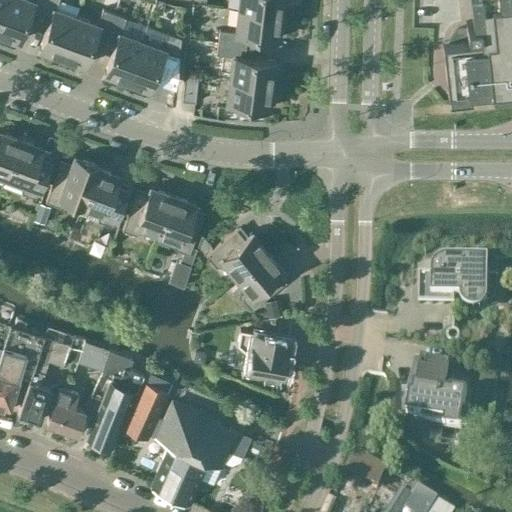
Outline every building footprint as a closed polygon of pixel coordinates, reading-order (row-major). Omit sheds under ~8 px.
[(7,0),(0,19),(0,32),(19,40),(19,39),(18,38),(29,11),(39,15),(44,0),(7,0)] [(38,47),(61,55),(76,16),(55,8),(57,0),(44,0),(39,15),(50,18),(39,46),(38,47)] [(239,0),(238,8),(285,14),(286,0),(239,0)] [(441,41),(442,52),(447,92),(447,91),(448,98),(447,98),(447,99),(471,96),(471,95),(469,96),(469,93),(490,91),(491,91),(492,91),(511,88),(511,0),(469,0),(470,4),(471,15),(483,14),(483,20),(478,21),(478,20),(472,21),(465,21),(466,26),(460,27),(457,28),(454,29),(452,31),(450,34),(449,37),(449,40),(441,41)] [(76,16),(61,55),(84,64),(85,62),(84,62),(94,35),(104,38),(114,12),(103,7),(97,23),(76,16)] [(283,30),(285,14),(238,8),(236,31),(219,28),(217,41),(245,44),(247,33),(276,37),(277,38),(278,30),(283,30)] [(126,16),(114,12),(104,38),(115,42),(105,70),(104,69),(103,71),(126,79),(141,40),(120,32),(126,16)] [(162,47),(141,40),(126,79),(149,88),(150,87),(149,86),(159,59),(177,65),(180,36),(168,31),(162,47)] [(200,51),(200,38),(186,39),(187,52),(200,51)] [(233,55),(230,78),(276,84),(278,68),(273,67),(274,59),(273,59),(244,56),(245,44),(217,41),(216,53),(233,55)] [(197,73),(185,72),(182,100),(194,101),(197,73)] [(276,84),(230,78),(227,102),(228,102),(228,101),(267,106),(267,107),(268,107),(269,99),(274,100),(276,84)] [(0,173),(5,176),(19,138),(0,131),(0,173)] [(42,147),(19,138),(5,176),(19,181),(21,192),(35,197),(49,160),(38,156),(41,148),(42,147)] [(68,199),(82,204),(96,164),(74,156),(73,157),(74,157),(70,167),(59,163),(45,201),(59,206),(68,199)] [(96,164),(82,204),(96,209),(98,220),(112,225),(126,188),(114,183),(117,176),(118,176),(119,175),(96,167),(97,165),(98,166),(98,164),(96,164)] [(158,232),(172,195),(149,186),(149,187),(149,188),(147,196),(136,191),(122,229),(136,234),(144,227),(158,232)] [(195,203),(172,195),(158,232),(173,237),(174,248),(189,253),(202,216),(191,212),(194,204),(195,204),(195,203)] [(235,276),(266,250),(251,231),(250,232),(250,233),(244,238),(236,229),(205,254),(215,266),(226,264),(235,276)] [(201,235),(197,245),(203,252),(210,246),(201,235)] [(282,269),(266,250),(235,276),(245,287),(241,298),(251,309),(282,284),(274,275),(280,269),(281,270),(282,269)] [(419,276),(419,306),(445,306),(448,299),(464,299),(465,304),(469,308),(474,309),(479,308),(483,305),(484,300),(484,279),(497,279),(497,261),(448,260),(445,261),(444,261),(443,261),(442,262),(441,262),(440,263),(439,264),(438,264),(437,265),(437,266),(436,266),(435,267),(435,268),(434,269),(434,270),(434,271),(433,272),(433,273),(433,274),(432,275),(432,276),(419,276)] [(29,377),(36,355),(44,335),(8,323),(0,349),(0,406),(8,409),(19,374),(29,377)] [(242,366),(248,367),(261,369),(281,373),(280,374),(282,374),(288,337),(287,336),(287,337),(239,329),(237,343),(245,350),(242,366)] [(44,335),(36,355),(38,356),(18,413),(22,414),(23,418),(32,422),(36,419),(39,420),(59,364),(72,369),(79,347),(44,335)] [(77,361),(102,369),(110,349),(85,340),(77,361)] [(444,423),(443,429),(462,431),(462,429),(461,429),(467,393),(446,389),(450,367),(419,361),(413,396),(410,395),(406,416),(422,419),(444,423)] [(261,369),(248,367),(247,373),(260,375),(261,369)] [(167,390),(141,379),(121,428),(146,439),(167,390)] [(59,428),(58,432),(70,437),(72,433),(75,434),(84,410),(65,404),(70,391),(59,387),(46,423),(59,428)] [(169,493),(204,413),(171,399),(155,437),(168,443),(150,485),(169,493)] [(112,408),(101,404),(98,412),(97,412),(86,437),(109,446),(119,421),(108,416),(112,408)] [(219,420),(204,413),(169,493),(188,502),(199,477),(213,483),(236,431),(218,423),(219,420)] [(362,474),(381,484),(387,471),(368,462),(362,474)]
